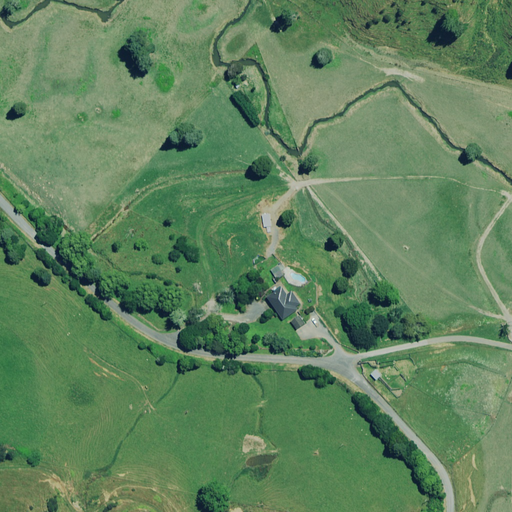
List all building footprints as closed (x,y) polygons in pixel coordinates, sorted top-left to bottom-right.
[(271,227),(270,214),(262,215),(263,227),(271,227)] [(285,268),(282,263),(270,271),(276,280),(284,275),(281,271),(285,268)] [(287,296),(281,287),(276,291),(277,293),(268,299),(283,320),(298,310),(296,307),(300,304),(292,292),(287,296)] [(305,325),(299,316),(291,322),(296,330),(305,325)] [(381,376),(376,370),(371,375),(376,380),(381,376)]
